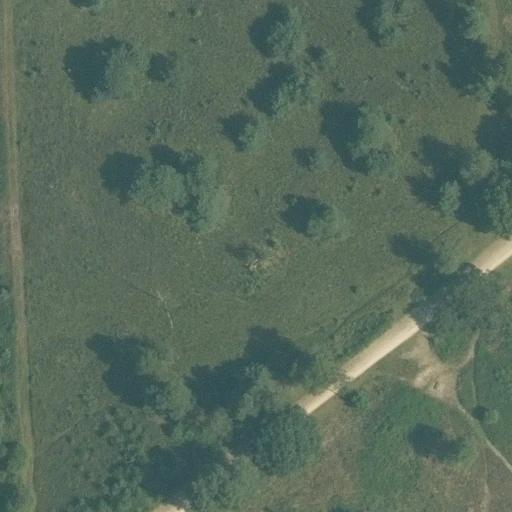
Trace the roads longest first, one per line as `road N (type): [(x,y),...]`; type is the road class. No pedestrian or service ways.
road 1 (track): [(163,511),(511,246)]
road 2 (track): [(496,258),(477,213),(491,0)]
